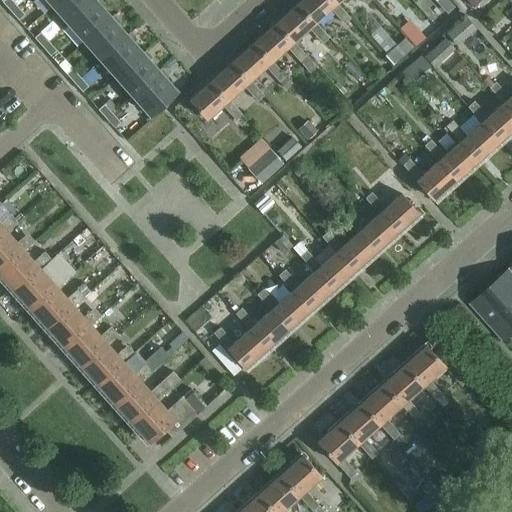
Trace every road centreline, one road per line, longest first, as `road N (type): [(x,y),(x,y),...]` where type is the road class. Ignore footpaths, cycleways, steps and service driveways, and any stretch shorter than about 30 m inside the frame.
road 1 (residential): [(511,213),(181,511)]
road 2 (residential): [(181,511),(0,308)]
road 3 (residential): [(264,0),(202,54),(150,0)]
